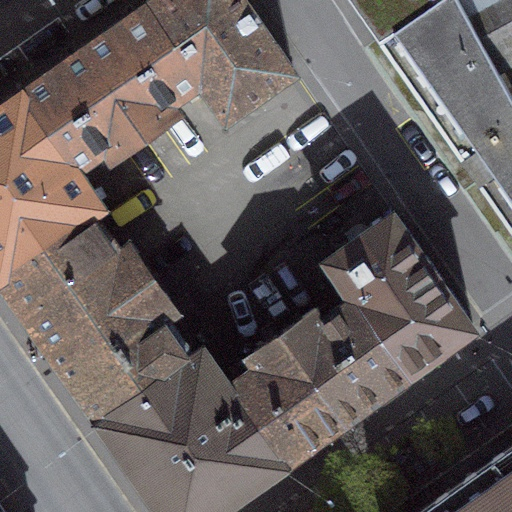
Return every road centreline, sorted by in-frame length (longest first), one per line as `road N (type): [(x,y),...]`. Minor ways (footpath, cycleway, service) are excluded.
road 1 (residential): [(511,313),(287,0)]
road 2 (residential): [(310,511),(511,369)]
road 3 (residential): [(0,409),(73,511)]
